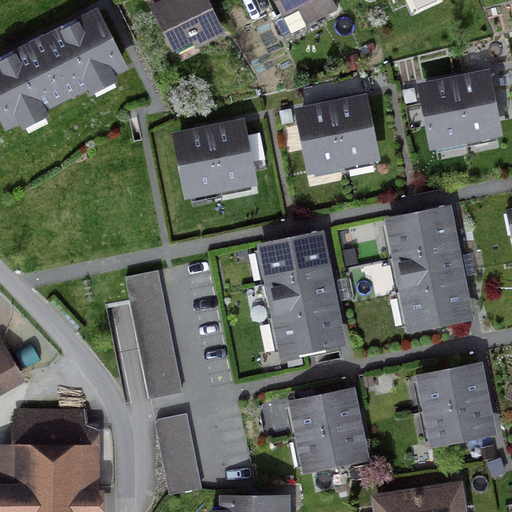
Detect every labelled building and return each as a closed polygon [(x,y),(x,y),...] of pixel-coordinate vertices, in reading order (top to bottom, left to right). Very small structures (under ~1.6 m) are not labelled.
[(195,43),(218,32),(202,0),(174,0),(175,0),(157,9),(174,45),(192,37),(195,43)] [(274,0),(290,33),(337,10),(332,0),(274,0)] [(95,17),(0,64),(0,106),(8,122),(120,66),(95,17)] [(454,83),(465,137),(495,131),(485,77),(470,80),(454,83)] [(434,143),(465,137),(454,83),(439,86),(424,89),(434,143)] [(332,107),(342,161),(373,155),(362,101),(347,104),(332,107)] [(311,167),(342,161),(332,107),(316,110),(301,114),(311,167)] [(209,132),(220,186),(250,180),(240,126),(224,129),(209,132)] [(189,192),(220,186),(209,132),(194,135),(178,138),(189,192)] [(398,257),(452,246),(449,229),(446,212),(392,223),(398,257)] [(271,283),(325,272),(321,255),(318,238),(264,249),(271,283)] [(403,280),(405,291),(459,281),(456,263),(452,246),(398,257),(401,269),(403,280)] [(157,271),(125,277),(150,399),(182,393),(157,271)] [(276,305),(278,317),(332,306),(328,289),(325,272),(271,283),(273,294),(276,305)] [(462,298),(459,281),(405,291),(412,326),(466,315),(462,298)] [(332,306),(278,317),(285,351),(339,341),(335,323),(332,306)] [(0,398),(26,383),(0,337),(0,398)] [(429,410),(483,399),(480,384),(477,368),(423,379),(429,410)] [(302,435),(355,425),(352,409),(349,394),(296,405),(302,435)] [(486,414),(483,399),(429,410),(435,440),(489,430),(486,414)] [(99,491),(99,432),(87,427),(84,409),(12,409),(12,422),(10,422),(10,443),(0,443),(0,511),(104,511),(105,491),(99,491)] [(157,419),(155,422),(169,494),(200,488),(185,413),(157,419)] [(358,440),(355,425),(302,435),(308,466),(361,456),(358,440)] [(466,511),(462,483),(371,497),(372,511),(466,511)] [(290,511),(290,496),(218,497),(218,511),(208,511),(290,511)]
